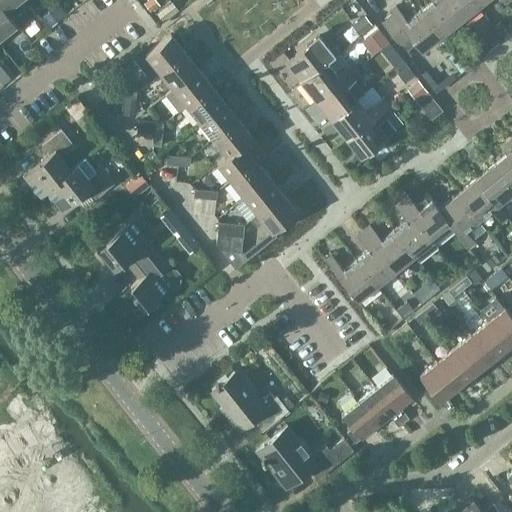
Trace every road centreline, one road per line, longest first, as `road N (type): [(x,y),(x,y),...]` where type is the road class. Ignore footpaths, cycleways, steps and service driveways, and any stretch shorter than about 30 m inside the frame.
road 1 (residential): [(323,511),(352,486),(450,479),(511,430)]
road 2 (residential): [(120,388),(284,257)]
road 3 (unclassified): [(120,388),(0,236)]
road 4 (residential): [(0,110),(126,13)]
road 5 (unclassified): [(215,511),(120,388)]
road 6 (residential): [(0,455),(120,388)]
